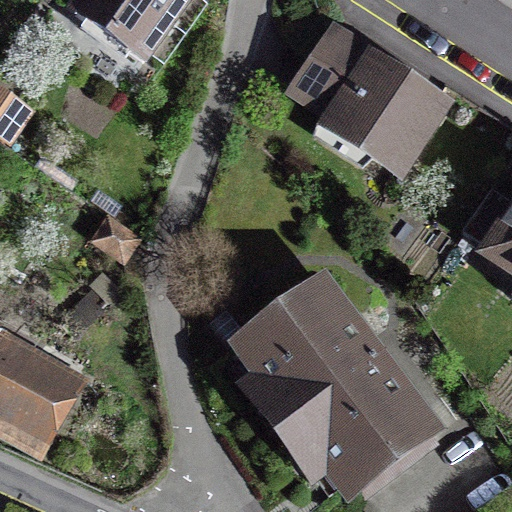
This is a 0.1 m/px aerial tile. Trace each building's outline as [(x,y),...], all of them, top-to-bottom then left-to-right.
[(180,0),(64,0),(143,54),(180,0)] [(453,93),(334,12),(286,82),(324,108),(318,117),(398,172),(453,93)] [(29,108),(0,89),(0,134),(8,140),(29,108)] [(511,189),(479,241),(511,261),(511,189)] [(135,240),(106,221),(94,240),(123,259),(135,240)] [(442,431),(328,262),(216,337),(318,488),(334,477),(346,494),(442,431)] [(86,373),(0,323),(0,429),(42,453),(86,373)]
